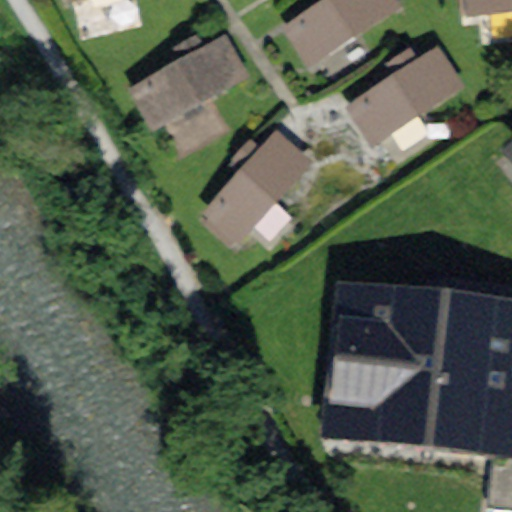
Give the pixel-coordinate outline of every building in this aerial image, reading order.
[(394,10),(388,0),(335,0),(336,2),(289,33),(310,65),(394,10)] [(511,0),(470,0),(472,16),(511,12),(511,0)] [(155,129),(243,79),(224,45),(204,57),(196,43),(178,54),(186,67),(136,95),(155,129)] [(437,57),(417,70),(409,57),(392,68),(400,81),(353,112),(374,144),(458,89),(437,57)] [(306,166),(277,141),(262,157),(251,147),(232,168),(244,178),(211,216),(240,241),(306,166)] [(511,511),(511,328),(353,311),(341,427),(498,444),(491,510),(511,511)]
